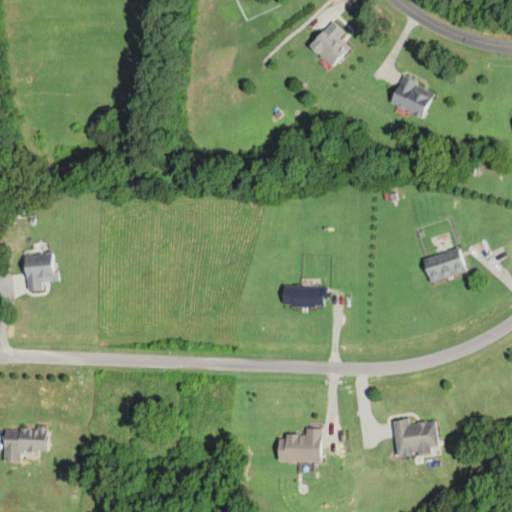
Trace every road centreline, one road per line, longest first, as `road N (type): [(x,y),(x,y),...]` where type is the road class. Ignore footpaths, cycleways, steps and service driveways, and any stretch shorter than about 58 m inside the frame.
road 1 (residential): [(511,325),(472,345),(372,361),(0,352)]
road 2 (residential): [(399,0),(462,37),(511,47)]
